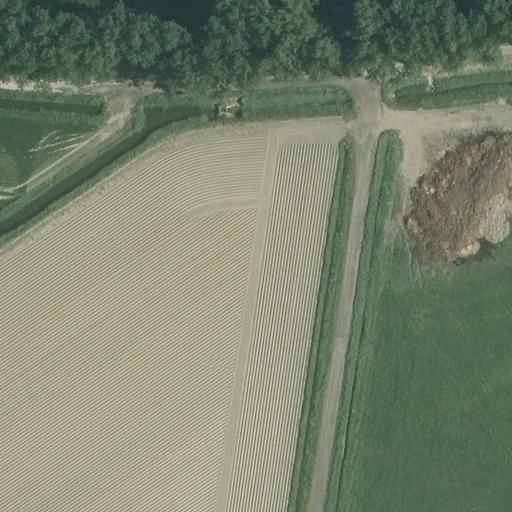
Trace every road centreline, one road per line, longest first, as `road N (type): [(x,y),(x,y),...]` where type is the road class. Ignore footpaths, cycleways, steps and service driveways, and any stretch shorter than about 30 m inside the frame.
road 1 (track): [(311,511),(372,85)]
road 2 (track): [(0,81),(111,88),(335,77),(372,85)]
